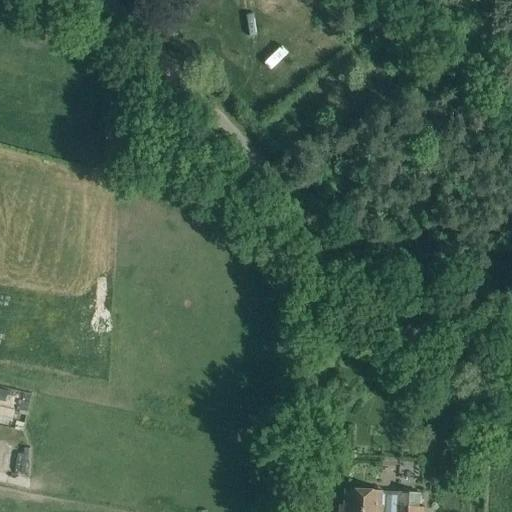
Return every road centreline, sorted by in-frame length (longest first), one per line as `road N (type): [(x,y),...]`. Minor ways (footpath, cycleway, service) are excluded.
road 1 (unclassified): [(338,247),(107,0)]
road 2 (track): [(511,434),(338,247)]
